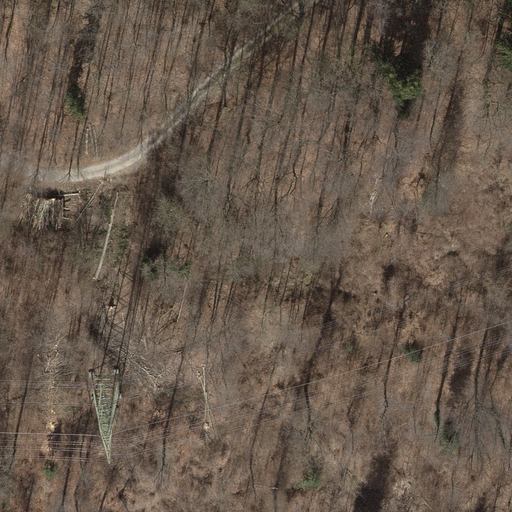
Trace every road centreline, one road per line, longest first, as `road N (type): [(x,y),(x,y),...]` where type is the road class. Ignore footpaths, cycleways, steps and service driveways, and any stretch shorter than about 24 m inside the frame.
road 1 (track): [(310,0),(127,160),(67,176),(0,158)]
road 2 (track): [(127,160),(106,271),(43,363),(55,403),(97,404)]
